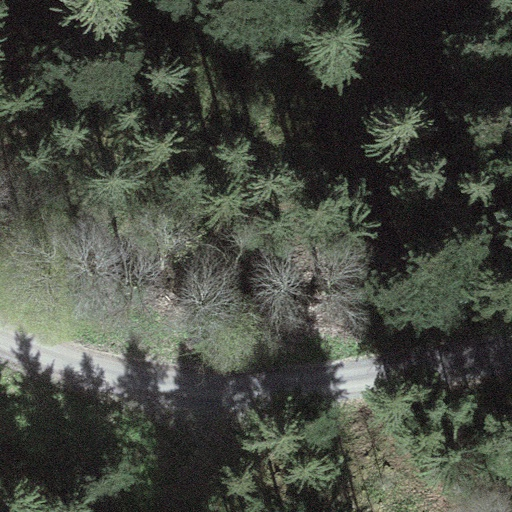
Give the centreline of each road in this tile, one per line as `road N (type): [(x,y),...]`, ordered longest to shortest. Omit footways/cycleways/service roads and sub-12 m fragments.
road 1 (track): [(511,338),(233,380),(171,375),(48,339),(0,316)]
road 2 (track): [(164,511),(233,380)]
